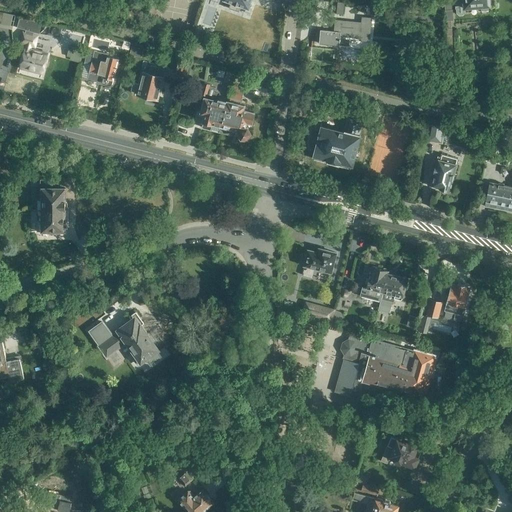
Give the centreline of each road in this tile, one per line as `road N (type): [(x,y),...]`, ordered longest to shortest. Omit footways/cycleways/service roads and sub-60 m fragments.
road 1 (unknown): [(12,0),(287,75),(511,111)]
road 2 (primary): [(274,188),(0,118)]
road 3 (residential): [(249,511),(268,235)]
road 4 (residential): [(0,285),(115,261),(194,234),(268,235)]
road 5 (primary): [(511,249),(274,188)]
road 6 (residential): [(274,188),(294,0)]
road 7 (residential): [(511,391),(448,482),(440,511)]
